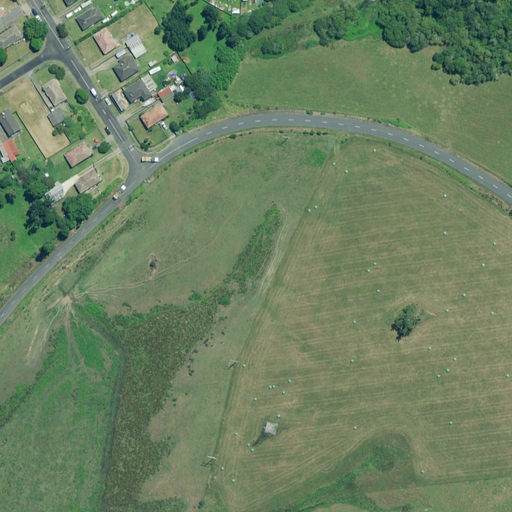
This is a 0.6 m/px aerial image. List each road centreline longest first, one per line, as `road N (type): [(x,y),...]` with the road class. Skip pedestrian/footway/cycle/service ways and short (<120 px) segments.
road 1 (unclassified): [(143,172),(221,128),(319,121),(416,143),(511,198)]
road 2 (unclassified): [(0,318),(143,172)]
road 3 (residential): [(143,172),(61,44)]
